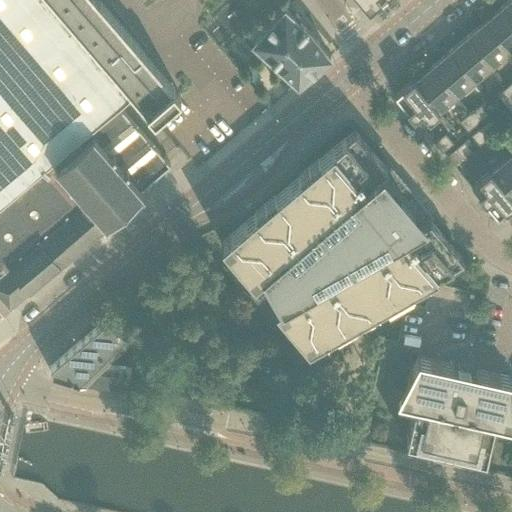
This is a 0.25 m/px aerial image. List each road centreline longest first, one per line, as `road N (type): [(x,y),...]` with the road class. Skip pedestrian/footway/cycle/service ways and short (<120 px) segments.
road 1 (tertiary): [(0,379),(346,79)]
road 2 (unclassified): [(201,421),(511,486)]
road 3 (residential): [(491,254),(346,79)]
road 4 (residential): [(0,385),(201,421)]
road 5 (residential): [(142,33),(233,136)]
